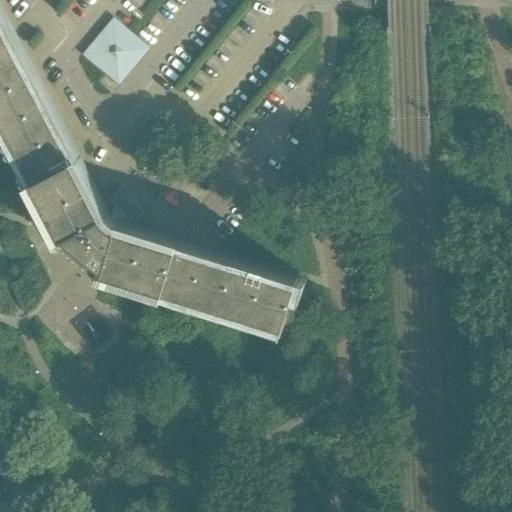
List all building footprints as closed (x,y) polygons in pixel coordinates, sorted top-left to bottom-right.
[(48,103),(0,11),(0,124),(60,238),(66,235),(67,236),(68,235),(104,265),(104,266),(105,267),(102,274),(104,274),(105,270),(284,325),(282,330),(283,330),(299,280),(126,226),(132,209),(118,198),(102,206),(76,157),(75,158),(47,103),(48,103)] [(132,33),(126,28),(115,19),(107,28),(124,42),(132,33)] [(124,42),(107,28),(99,37),(116,51),(124,42)] [(149,47),(137,38),(132,33),(124,42),(141,56),(149,47)] [(116,51),(99,37),(92,46),(109,60),(116,51)] [(141,56),(124,42),(116,51),(133,65),(141,56)] [(109,60),(92,46),(84,55),(101,69),(109,60)] [(133,65),(116,51),(109,60),(125,75),(133,65)] [(125,75),(109,60),(101,69),(117,83),(118,84),(125,75)]
